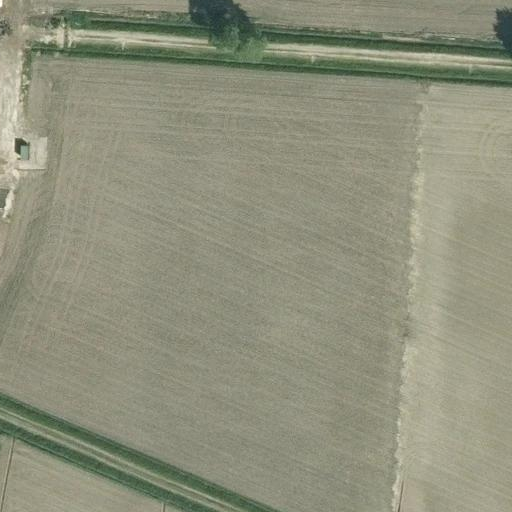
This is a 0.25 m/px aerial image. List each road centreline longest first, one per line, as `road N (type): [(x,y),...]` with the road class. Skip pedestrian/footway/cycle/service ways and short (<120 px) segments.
road 1 (track): [(0,33),(511,66)]
road 2 (track): [(0,412),(229,511)]
